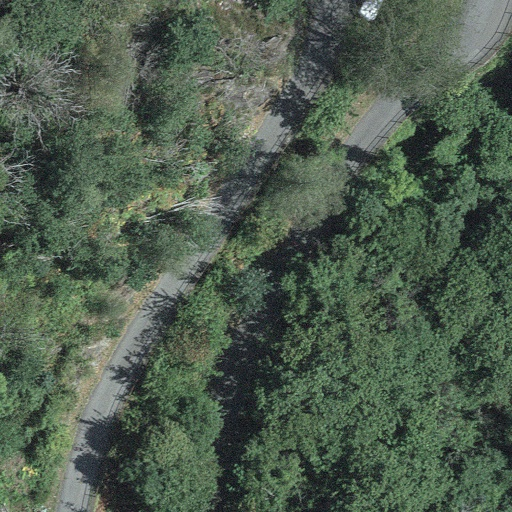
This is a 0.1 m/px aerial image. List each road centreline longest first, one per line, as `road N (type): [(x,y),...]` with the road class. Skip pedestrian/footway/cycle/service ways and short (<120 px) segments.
road 1 (unclassified): [(488,0),(482,17),(350,160),(254,326),(223,419),(217,511)]
road 2 (unclassified): [(69,511),(104,396),(291,106),(334,0)]
